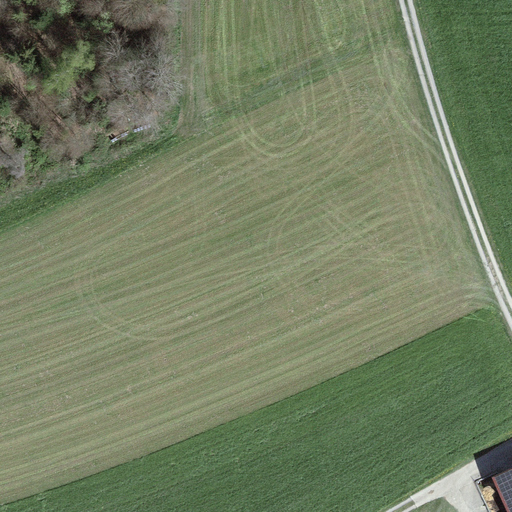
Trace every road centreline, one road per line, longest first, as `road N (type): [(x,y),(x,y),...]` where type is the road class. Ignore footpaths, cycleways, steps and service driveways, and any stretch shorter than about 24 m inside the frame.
road 1 (track): [(404,0),(448,150),(511,313)]
road 2 (track): [(511,447),(398,511)]
